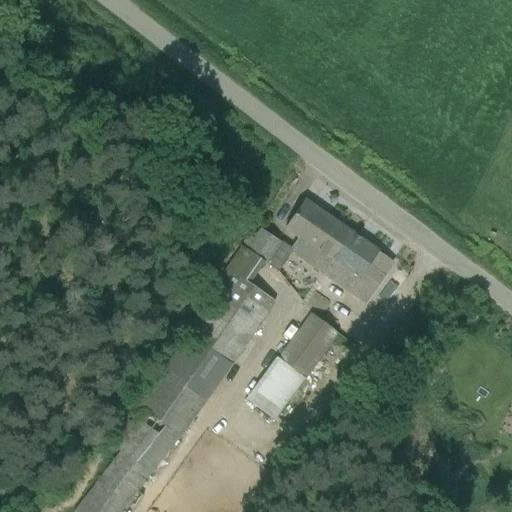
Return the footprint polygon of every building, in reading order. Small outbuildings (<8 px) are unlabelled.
[(304,202),(286,229),(298,238),(290,250),(363,302),(390,262),(304,202)] [(260,229),(259,231),(245,250),(265,264),(268,266),(283,245),(260,229)] [(275,302),(250,285),(225,268),(210,290),(216,294),(173,354),(216,387),(275,302)] [(278,357),(306,378),(338,334),(310,313),(278,357)] [(121,511),(180,438),(216,387),(173,354),(136,406),(139,408),(110,444),(119,451),(72,511),(121,511)]
